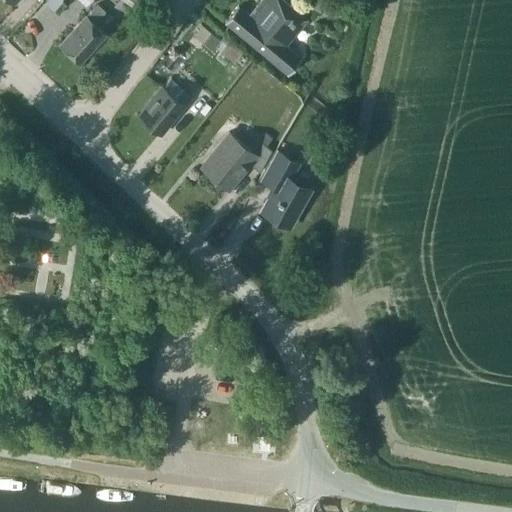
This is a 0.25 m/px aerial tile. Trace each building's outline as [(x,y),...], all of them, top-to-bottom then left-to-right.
[(307,18),(285,0),(259,0),(249,14),(239,5),(238,4),(224,21),(287,74),(301,57),(300,56),(285,44),(307,18)] [(307,0),(306,6),(329,15),(334,0),(307,0)] [(97,3),(60,44),(80,62),(105,33),(94,23),(105,10),(97,3)] [(213,50),(221,40),(201,25),(194,34),(213,50)] [(233,61),(242,50),(226,37),(217,48),(233,61)] [(171,75),(139,114),(160,132),(184,104),(175,97),(184,86),(171,75)] [(221,147),(204,168),(229,188),(249,163),(259,171),(271,150),(266,145),(258,139),(250,149),(229,131),(218,144),(221,147)] [(272,184),(270,188),(269,196),(262,210),(289,225),(309,188),(289,177),(298,162),(278,151),(262,179),(272,184)] [(270,436),(260,435),(259,448),(268,449),(270,436)]
